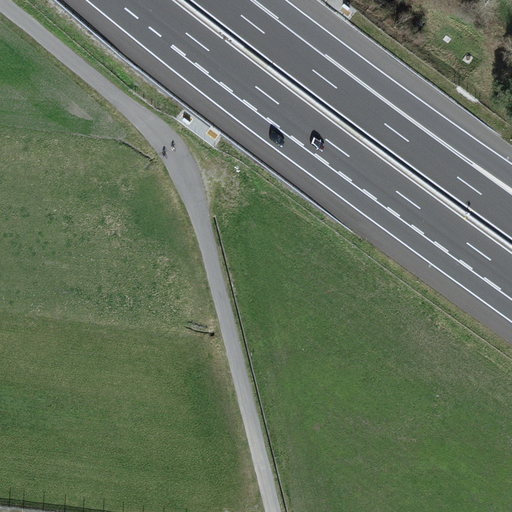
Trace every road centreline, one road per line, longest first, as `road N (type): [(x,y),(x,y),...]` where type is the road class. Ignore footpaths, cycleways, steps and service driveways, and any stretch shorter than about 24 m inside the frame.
road 1 (unclassified): [(0,0),(151,125),(179,159),(273,511)]
road 2 (motorway): [(145,0),(511,274)]
road 3 (motorway): [(511,214),(288,49)]
road 4 (motorway): [(511,186),(288,49)]
